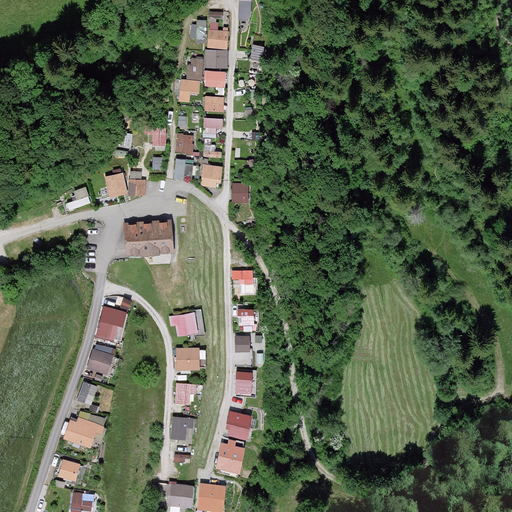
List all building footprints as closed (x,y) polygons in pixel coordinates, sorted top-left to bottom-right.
[(253,0),(241,0),(240,19),(252,20),(253,0)] [(197,20),(197,24),(190,24),(190,38),(198,38),(199,45),(208,44),(207,20),(197,20)] [(229,31),(210,30),(209,47),(229,48),(229,31)] [(263,47),(253,46),(251,60),(262,61),(263,47)] [(228,51),(206,51),(206,67),(228,67),(228,51)] [(202,59),(194,59),(194,65),(189,65),(189,77),(203,77),(202,59)] [(226,73),(207,72),(206,86),(226,87),(226,73)] [(202,81),(183,79),(180,100),(191,102),(192,91),(200,92),(202,81)] [(226,97),(208,96),(207,110),(225,111),(226,97)] [(180,111),(180,124),(194,123),(193,110),(180,111)] [(222,119),(206,118),(206,128),(222,129),(222,119)] [(167,127),(149,127),(149,144),(166,144),(167,127)] [(194,135),(179,133),(177,151),(192,152),(194,135)] [(203,155),(221,156),(222,141),(203,140),(203,155)] [(166,156),(153,156),(153,170),(166,170),(166,156)] [(195,159),(176,158),(175,177),(194,178),(195,159)] [(223,165),(203,164),(202,186),(222,187),(223,165)] [(123,173),(105,177),(109,197),(127,194),(123,173)] [(144,198),(145,180),(130,179),(129,197),(144,198)] [(249,183),(233,183),(233,202),(249,202),(249,183)] [(66,192),(67,200),(77,198),(75,190),(66,192)] [(87,195),(67,203),(70,212),(91,205),(87,195)] [(172,218),(124,223),(128,257),(175,252),(172,218)] [(257,268),(234,268),(234,279),(257,278),(257,268)] [(118,304),(131,308),(133,301),(120,297),(118,304)] [(105,305),(97,334),(113,339),(116,325),(123,327),(127,311),(105,305)] [(257,306),(240,306),(240,325),(258,324),(257,306)] [(196,312),(168,316),(169,326),(176,325),(178,336),(199,333),(196,312)] [(254,335),(238,336),(238,352),(254,351),(254,335)] [(202,348),(177,348),(177,369),(202,369),(202,348)] [(94,349),(88,367),(108,374),(114,355),(94,349)] [(255,392),(256,368),(238,368),(237,392),(255,392)] [(92,385),(84,382),(78,400),(86,403),(92,385)] [(194,385),(179,386),(180,397),(194,396),(194,385)] [(232,408),(228,433),(251,437),(255,412),(232,408)] [(194,417),(172,415),(170,437),(186,439),(187,427),(193,427),(194,417)] [(78,421),(71,419),(65,438),(93,447),(98,432),(104,433),(107,426),(79,417),(78,421)] [(248,444),(237,442),(238,440),(223,437),(217,467),(242,472),(248,444)] [(81,463),(64,459),(59,476),(77,480),(81,463)] [(227,509),(228,482),(201,481),(200,508),(227,509)] [(195,484),(172,482),(169,504),(193,507),(195,484)] [(81,511),(84,493),(74,492),(71,511),(81,511)]
